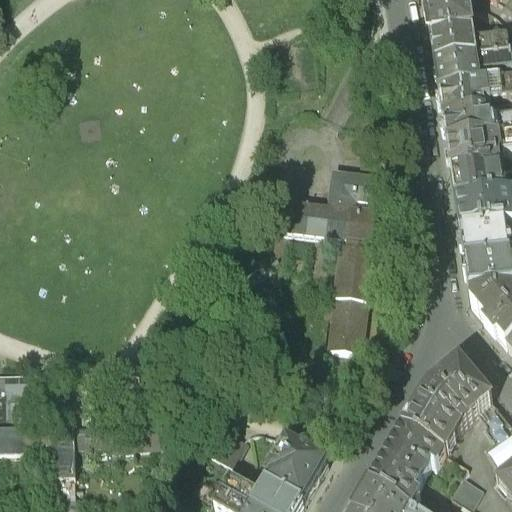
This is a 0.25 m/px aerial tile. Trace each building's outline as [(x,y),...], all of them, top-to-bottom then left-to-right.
[(426,0),(432,43),(473,37),(486,35),(483,19),(473,21),(471,6),(460,0),(426,0)] [(432,43),(436,69),(510,59),(507,43),(475,48),(473,37),(432,43)] [(436,69),(440,97),(480,90),(479,80),(511,75),(511,64),(511,65),(511,59),(510,59),(436,69)] [(440,97),(444,124),(486,118),(484,107),(511,103),(511,86),(480,90),(440,97)] [(444,124),(448,150),(511,141),(511,124),(487,128),(486,118),(444,124)] [(511,141),(448,150),(452,179),(497,172),(496,162),(511,159),(511,141)] [(452,179),(457,208),(507,201),(503,171),(497,172),(452,179)] [(347,258),(342,258),(329,357),(363,361),(376,261),(372,260),(376,223),(353,220),(355,209),(384,213),(388,189),(335,181),(330,217),(260,208),(256,236),(348,248),(347,258)] [(511,200),(507,201),(457,208),(461,238),(506,232),(511,230),(511,200)] [(461,238),(466,269),(511,262),(511,245),(508,246),(506,232),(461,238)] [(511,262),(466,269),(471,300),(511,294),(511,262)] [(473,311),(507,351),(511,346),(511,294),(471,300),(473,311)] [(424,402),(403,437),(445,461),(447,462),(461,437),(468,429),(478,420),(492,408),(460,370),(429,395),(424,402)] [(56,382),(0,382),(0,436),(52,436),(72,435),(72,417),(68,410),(64,404),(57,404),(56,382)] [(511,431),(497,414),(492,408),(478,420),(483,426),(487,432),(484,434),(493,447),(485,454),(502,478),(511,469),(511,431)] [(188,427),(164,429),(165,453),(183,452),(188,427)] [(83,434),(72,435),(72,447),(73,447),(86,447),(86,456),(119,454),(119,459),(136,458),(136,456),(165,454),(165,453),(164,429),(106,433),(83,434)] [(244,448),(213,430),(208,458),(232,472),(245,449),(244,448)] [(72,435),(52,436),(53,462),(54,511),(75,511),(74,481),(73,447),(72,447),(72,435)] [(52,436),(0,436),(0,462),(53,462),(52,436)] [(403,437),(370,493),(399,511),(415,511),(420,503),(416,500),(431,473),(436,476),(445,461),(403,437)] [(272,485),(268,493),(300,511),(304,511),(315,494),(328,471),(287,447),(267,481),(272,485)] [(511,501),(511,469),(502,478),(496,482),(511,501)] [(471,511),(483,494),(463,482),(450,503),(461,510),(465,511),(471,511)] [(230,486),(222,500),(242,511),(300,511),(268,493),(261,504),(230,486)] [(399,511),(370,493),(360,511),(399,511)] [(242,511),(222,500),(214,511),(242,511)]
